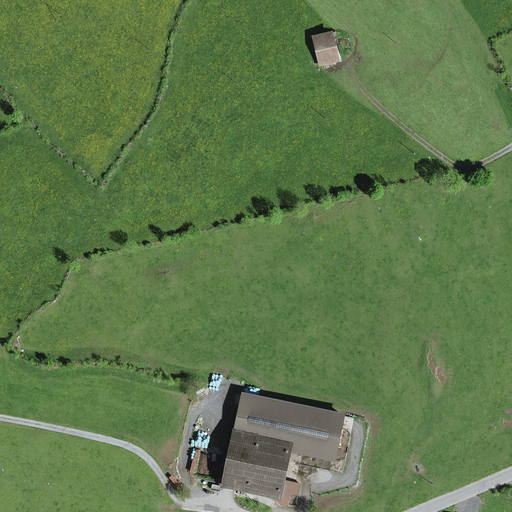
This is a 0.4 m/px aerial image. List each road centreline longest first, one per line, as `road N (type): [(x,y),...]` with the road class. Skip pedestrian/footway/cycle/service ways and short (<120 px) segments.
road 1 (track): [(0,418),(127,445),(179,498),(208,505)]
road 2 (track): [(511,148),(478,168),(456,168),(360,88),(348,60)]
